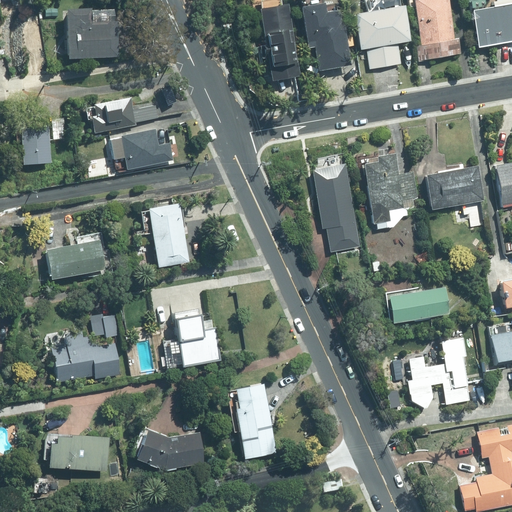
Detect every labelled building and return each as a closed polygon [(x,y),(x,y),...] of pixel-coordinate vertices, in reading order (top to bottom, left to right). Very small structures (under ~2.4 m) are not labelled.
[(260,5),(271,78),(301,73),(289,0),(260,5)] [(324,0),(322,0),(301,4),(309,45),(315,44),(319,67),(352,61),(341,6),(327,8),(324,0)] [(448,0),(415,0),(422,42),(418,43),(420,57),(462,50),(460,36),(455,37),(448,0)] [(511,0),(510,0),(487,4),(486,0),(468,0),(469,0),(472,0),(473,6),(479,44),(511,38),(511,0)] [(405,2),(354,11),(361,46),(366,45),(370,67),(401,62),(397,40),(411,38),(405,2)] [(116,7),(67,6),(67,55),(116,56),(116,7)] [(124,109),(118,84),(92,89),(94,98),(81,101),(85,118),(124,109)] [(145,116),(95,126),(100,148),(118,145),(119,156),(165,147),(161,130),(148,132),(145,116)] [(41,125),(10,127),(11,151),(42,149),(41,125)] [(378,158),(364,160),(375,222),(390,219),(389,209),(405,206),(404,199),(419,196),(414,170),(399,172),(396,151),(377,154),(378,158)] [(511,160),(497,163),(504,201),(511,200),(511,160)] [(328,251),(360,245),(346,161),(313,167),(328,251)] [(478,163),(426,172),(432,206),(484,198),(478,163)] [(168,191),(138,197),(148,256),(179,250),(172,213),(168,191)] [(90,229),(40,239),(44,267),(96,256),(90,229)] [(511,276),(503,278),(508,305),(511,304),(511,276)] [(445,286),(387,294),(391,322),(449,315),(445,286)] [(186,299),(163,303),(171,353),(209,347),(204,317),(189,319),(186,299)] [(103,312),(91,314),(94,334),(106,333),(106,337),(121,335),(117,313),(103,315),(103,312)] [(511,329),(490,333),(495,365),(511,362),(511,367),(511,329)] [(66,338),(51,341),(57,380),(94,374),(95,377),(121,373),(116,341),(97,344),(96,338),(90,339),(90,334),(84,335),(83,330),(65,332),(66,338)] [(465,353),(462,336),(442,340),(445,362),(425,366),(423,355),(410,357),(413,378),(408,379),(412,399),(423,406),(427,405),(432,395),(430,383),(442,381),(446,402),(470,398),(462,354),(465,353)] [(253,371),(222,378),(234,448),(259,442),(266,427),(253,371)] [(159,425),(135,415),(123,446),(152,457),(191,453),(188,419),(159,425)] [(40,423),(37,453),(97,458),(99,428),(40,423)] [(475,507),(475,509),(511,502),(511,423),(507,425),(509,432),(500,434),(498,426),(477,431),(482,457),(489,455),(492,472),(476,475),(477,481),(461,484),(466,509),(475,507)] [(341,480),(322,484),(324,494),(343,490),(341,480)]
